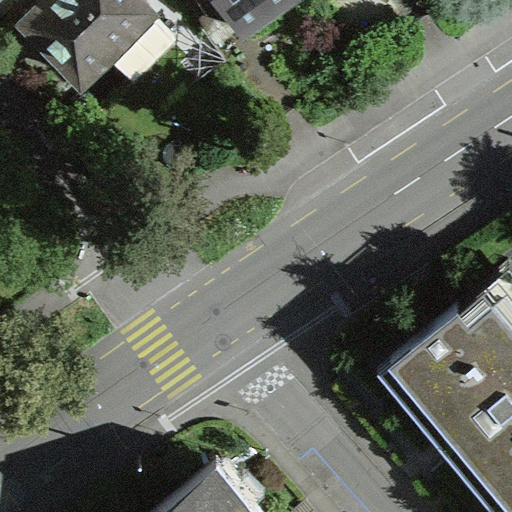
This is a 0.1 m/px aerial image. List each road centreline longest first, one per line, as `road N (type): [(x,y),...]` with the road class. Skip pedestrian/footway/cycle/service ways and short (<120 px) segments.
road 1 (secondary): [(212,322),(511,119)]
road 2 (residential): [(0,95),(212,322)]
road 3 (secondary): [(0,467),(212,322)]
road 4 (residential): [(212,322),(366,511)]
